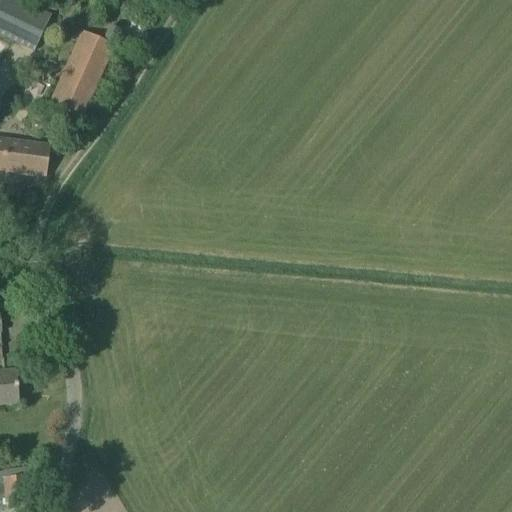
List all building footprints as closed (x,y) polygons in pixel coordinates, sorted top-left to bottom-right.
[(0,0),(0,35),(34,52),(50,17),(13,0),(0,0)] [(104,40),(114,44),(119,31),(110,27),(104,40)] [(51,106),(80,119),(113,46),(84,33),(51,106)] [(49,148),(0,141),(0,171),(45,178),(49,148)] [(15,372),(5,373),(0,373),(0,405),(18,404),(15,372)] [(0,496),(5,496),(6,504),(27,502),(25,479),(4,480),(3,472),(0,472),(0,496)]
